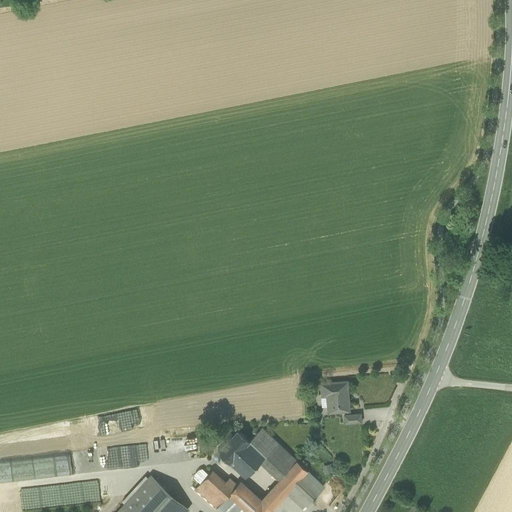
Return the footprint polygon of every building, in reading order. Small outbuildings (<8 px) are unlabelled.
[(331,410),(333,412),(338,412),(340,410),(348,409),(346,382),(322,384),(323,394),(328,393),(329,405),(331,405),(331,410)] [(344,414),(345,422),(361,421),(360,413),(344,414)] [(279,479),(276,483),(287,492),(303,508),(324,486),(261,426),(249,440),(252,443),(244,452),(247,454),(235,467),(244,475),(246,476),(259,461),(279,479)] [(217,450),(235,467),(247,454),(244,452),(252,443),(249,440),(237,429),(217,450)] [(222,511),(269,511),(281,499),(271,489),(261,499),(243,483),(239,481),(237,484),(232,489),(225,482),(211,470),(195,488),(222,511)] [(117,511),(184,511),(188,508),(151,474),(117,511)] [(225,482),(232,489),(237,484),(229,477),(225,482)] [(281,499),(287,492),(276,483),(271,489),(281,499)]
